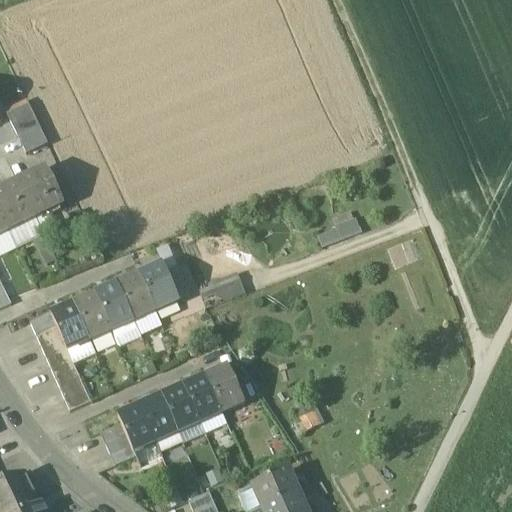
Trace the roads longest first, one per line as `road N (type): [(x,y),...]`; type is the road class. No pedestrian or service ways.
road 1 (track): [(486,364),(334,0)]
road 2 (track): [(511,312),(413,511)]
road 3 (residential): [(120,511),(35,438),(0,388)]
